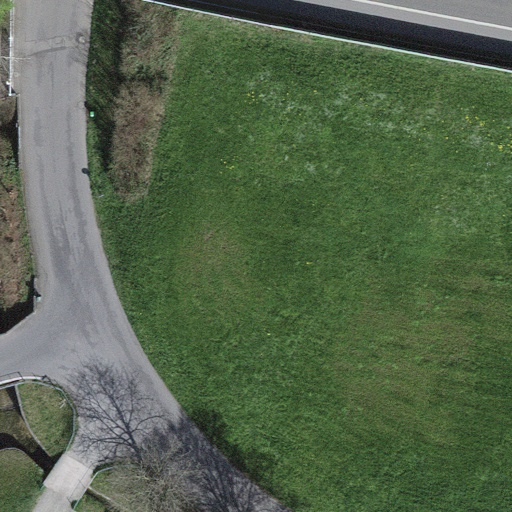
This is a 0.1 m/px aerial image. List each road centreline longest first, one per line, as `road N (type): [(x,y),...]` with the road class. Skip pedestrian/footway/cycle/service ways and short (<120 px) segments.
road 1 (residential): [(63,0),(56,36),(59,198),(93,336)]
road 2 (residential): [(93,336),(136,393),(252,511)]
road 3 (track): [(136,393),(61,511)]
